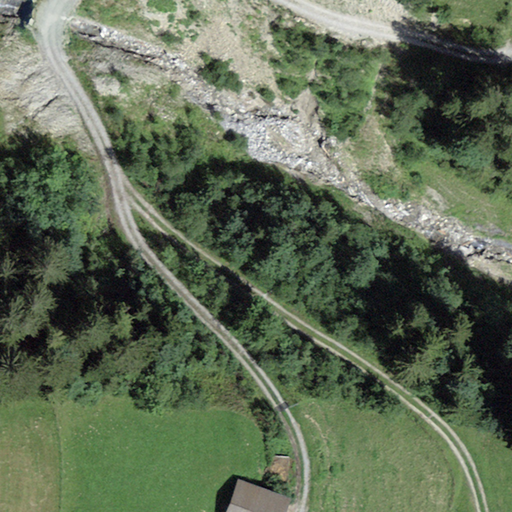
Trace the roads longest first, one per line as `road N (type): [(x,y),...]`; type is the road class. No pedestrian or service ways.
road 1 (track): [(297,511),(299,454),(278,411),(236,350),(137,244),(54,56),(48,24),(56,0)]
road 2 (track): [(477,511),(466,470),(406,407),(118,194)]
road 3 (track): [(271,0),(411,43),(474,56),(511,53)]
